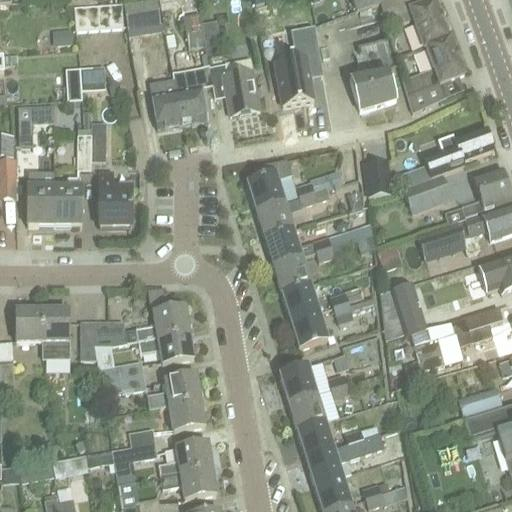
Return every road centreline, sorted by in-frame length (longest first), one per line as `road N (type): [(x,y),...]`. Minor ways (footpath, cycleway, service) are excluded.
road 1 (residential): [(183,271),(186,186),(204,160),(385,128)]
road 2 (residential): [(257,511),(222,293),(207,276),(183,271)]
road 3 (residential): [(0,273),(183,271)]
